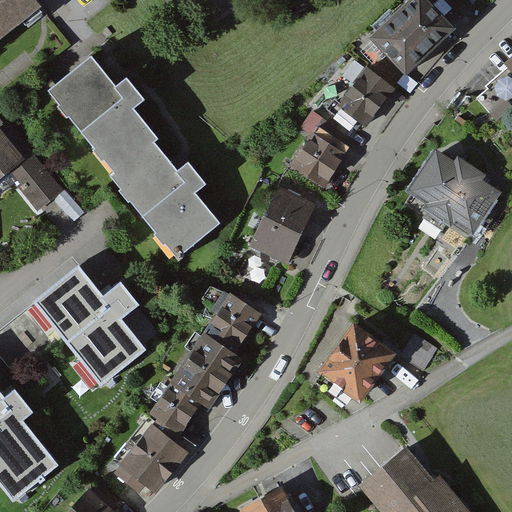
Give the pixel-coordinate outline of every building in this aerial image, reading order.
[(0,0),(0,32),(36,4),(33,0),(0,0)] [(425,0),(413,0),(372,38),(405,73),(452,30),(454,32),(464,23),(442,0),(433,8),(425,0)] [(52,79),(44,85),(115,173),(154,141),(158,138),(134,108),(144,100),(127,78),(116,87),(95,60),(103,54),(98,48),(89,55),(91,57),(56,85),(52,79)] [(489,89),(478,99),(496,121),(511,107),(511,61),(509,64),(510,66),(486,86),(489,89)] [(394,88),(367,68),(334,112),(353,126),(357,120),(365,126),(394,88)] [(334,125),(314,111),(303,126),(313,134),(292,165),(300,171),(292,182),(315,193),(321,185),(324,187),(350,148),(327,133),(334,125)] [(0,173),(10,165),(24,182),(21,185),(39,207),(58,191),(7,129),(0,134),(0,173)] [(154,141),(115,173),(111,176),(179,260),(185,256),(183,253),(220,223),(195,192),(206,184),(189,162),(178,171),(154,141)] [(456,167),(437,155),(414,190),(432,202),(428,208),(450,222),(453,216),(472,229),(495,193),(476,181),(480,176),(459,162),(456,167)] [(314,206),(279,188),(250,245),(286,262),(314,206)] [(96,266),(51,301),(118,385),(162,351),(138,319),(149,310),(131,287),(119,296),(96,266)] [(232,296),(205,335),(232,354),(259,315),(232,296)] [(0,350),(16,371),(61,337),(34,303),(0,328),(0,350)] [(381,346),(355,326),(322,370),(324,372),(319,379),(337,393),(343,385),(359,398),(392,354),(390,353),(395,347),(386,341),(381,346)] [(417,333),(403,355),(427,370),(440,347),(417,333)] [(205,335),(173,381),(201,400),(206,393),(214,398),(240,359),(232,354),(205,335)] [(0,370),(0,460),(31,499),(76,464),(41,420),(53,411),(35,389),(23,399),(0,370)] [(201,400),(173,381),(151,412),(179,431),(201,400)] [(181,437),(159,420),(117,471),(139,489),(145,482),(155,490),(185,452),(176,444),(181,437)] [(404,451),(364,484),(387,511),(464,511),(438,479),(432,484),(404,451)] [(112,511),(116,507),(92,486),(68,511),(112,511)] [(293,511),(280,490),(245,510),(246,511),(293,511)]
